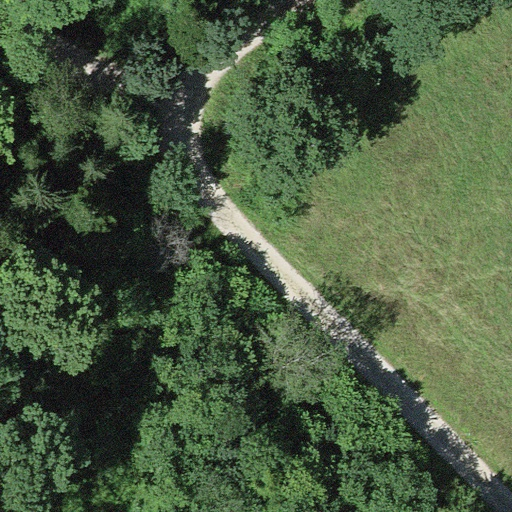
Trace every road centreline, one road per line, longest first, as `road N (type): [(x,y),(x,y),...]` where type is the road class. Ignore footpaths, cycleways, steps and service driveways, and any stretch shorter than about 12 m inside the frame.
road 1 (track): [(139,119),(507,511)]
road 2 (track): [(139,119),(305,0)]
road 3 (track): [(0,22),(139,119)]
